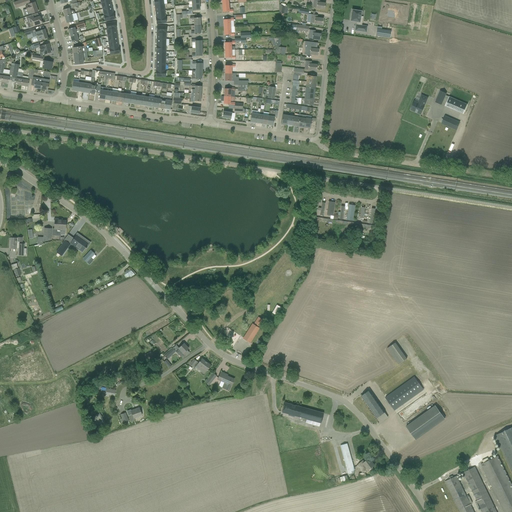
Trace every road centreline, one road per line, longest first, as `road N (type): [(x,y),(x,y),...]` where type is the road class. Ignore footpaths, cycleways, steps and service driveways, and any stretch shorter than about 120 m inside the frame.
road 1 (residential): [(294,383),(221,354),(87,218),(0,158)]
road 2 (residential): [(269,170),(0,132)]
road 3 (unclassified): [(511,179),(333,151),(318,141)]
road 4 (unclassified): [(428,511),(356,412),(294,383)]
road 5 (residential): [(208,123),(60,101)]
road 6 (residential): [(318,141),(336,0)]
road 7 (residential): [(208,123),(210,0)]
